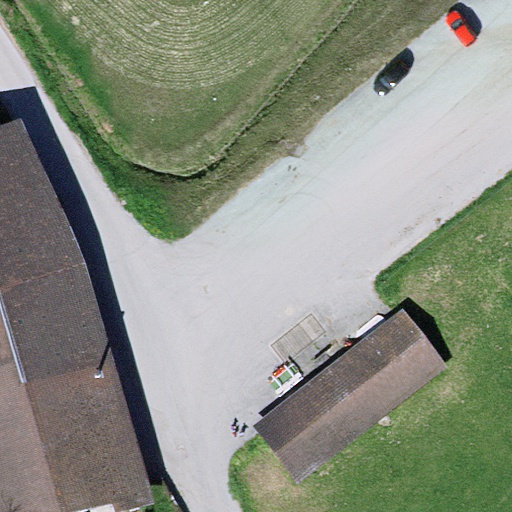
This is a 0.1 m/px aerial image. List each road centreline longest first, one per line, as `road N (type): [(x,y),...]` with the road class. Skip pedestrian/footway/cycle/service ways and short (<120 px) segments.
road 1 (unclassified): [(164,327),(314,236),(511,87)]
road 2 (unclassified): [(164,327),(0,66)]
road 3 (unclassified): [(220,511),(164,327)]
